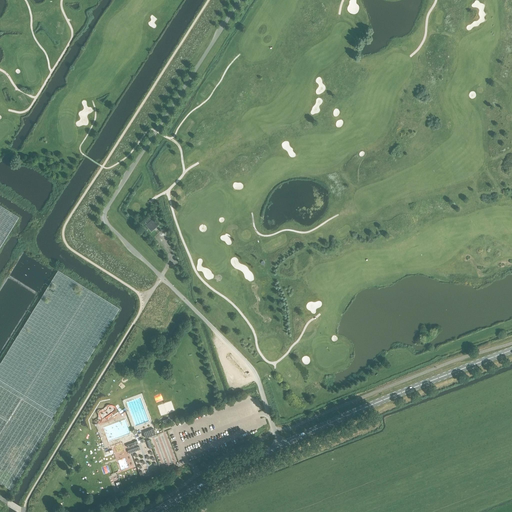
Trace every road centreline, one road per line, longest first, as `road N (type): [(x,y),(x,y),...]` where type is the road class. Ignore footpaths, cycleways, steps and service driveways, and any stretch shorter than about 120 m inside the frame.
road 1 (track): [(23,511),(147,298),(69,248),(63,228),(208,0)]
road 2 (unclassified): [(239,0),(104,218),(252,368),(280,446)]
road 3 (secondary): [(280,446),(511,349)]
road 4 (secondary): [(154,511),(280,446)]
